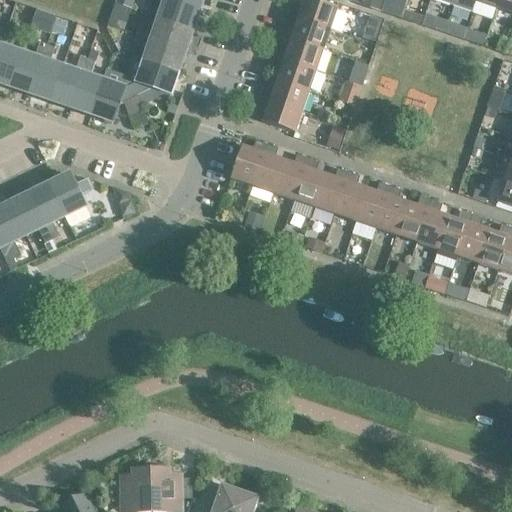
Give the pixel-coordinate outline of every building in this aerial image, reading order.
[(117,0),(115,5),(132,11),(135,0),(117,0)] [(199,12),(163,0),(148,0),(148,3),(163,8),(158,21),(192,32),(199,12)] [(163,0),(199,12),(203,0),(163,0)] [(291,8),(288,17),(330,31),(337,10),(308,0),(304,0),(301,9),(298,11),(291,8)] [(383,0),(362,0),(361,4),(380,11),(384,0),(383,0)] [(385,0),(382,11),(401,18),(406,0),(385,0)] [(453,0),(451,7),(472,14),(476,2),(476,0),(453,0)] [(476,0),(476,2),(496,9),(499,0),(476,0)] [(511,0),(499,0),(496,9),(511,14),(511,0)] [(405,9),(402,18),(421,25),(424,16),(405,9)] [(36,10),(30,29),(49,35),(56,17),(36,10)] [(432,15),(429,26),(441,30),(445,19),(432,15)] [(330,31),(288,17),(285,26),(292,28),(294,31),(291,41),(323,52),(330,31)] [(56,20),(52,33),(63,36),(68,24),(56,20)] [(192,32),(158,21),(154,34),(139,28),(136,36),(185,53),(192,32)] [(453,23),(450,33),(462,37),(466,27),(453,23)] [(474,30),(470,41),(482,45),(486,34),(474,30)] [(13,35),(6,32),(0,48),(0,84),(9,88),(21,54),(8,50),(13,35)] [(366,32),(363,40),(375,44),(377,36),(366,32)] [(185,53),(136,36),(134,44),(148,49),(144,62),(178,73),(185,53)] [(323,52),(291,41),(287,50),(284,51),(277,49),(274,58),(316,72),(323,52)] [(34,58),(21,54),(9,88),(30,95),(46,46),(39,43),(34,58)] [(54,49),(46,46),(30,95),(50,102),(62,68),(49,64),(54,49)] [(74,72),(62,68),(50,102),(71,109),(87,60),(80,57),(74,72)] [(316,72),(274,58),(271,67),(278,69),(280,72),(277,81),(309,93),(316,72)] [(95,63),(87,60),(71,109),(91,116),(103,82),(90,78),(95,63)] [(178,73),(144,62),(137,83),(130,86),(136,97),(147,91),(149,87),(171,95),(178,73)] [(355,64),(349,82),(362,87),(369,68),(355,64)] [(309,93),(277,81),(273,91),(270,92),(263,90),(260,99),(302,113),(309,93)] [(124,89),(103,82),(91,116),(113,123),(120,101),(124,102),(136,97),(130,86),(124,89)] [(345,83),(338,102),(355,107),(362,88),(345,83)] [(494,87),(487,107),(499,111),(505,91),(494,87)] [(302,113),(260,99),(257,107),(264,110),(266,113),(262,123),(295,135),(302,113)] [(169,106),(166,113),(175,116),(177,108),(169,106)] [(346,106),(342,118),(350,120),(354,109),(346,106)] [(488,109),(485,116),(493,119),(495,111),(488,109)] [(334,126),(327,148),(338,152),(346,130),(334,126)] [(478,138),(474,148),(482,151),(485,141),(478,138)] [(231,180),(253,188),(267,146),(258,143),(256,150),(253,152),(242,148),(231,180)] [(276,149),(267,146),(253,188),(273,195),(284,162),(275,159),(274,156),(276,149)] [(474,150),(471,158),(478,160),(480,152),(474,150)] [(294,166),(284,162),(273,195),(294,202),(308,160),(299,157),(297,164),(294,166)] [(317,163),(308,160),(294,202),(314,209),(325,176),(316,173),(314,170),(317,163)] [(334,179),(325,176),(314,209),(335,216),(349,174),(340,171),(338,178),(334,179)] [(358,177),(349,174),(335,216),(355,223),(366,190),(357,187),(355,184),(358,177)] [(69,176),(49,186),(64,218),(85,208),(79,196),(91,190),(87,182),(75,188),(69,176)] [(511,184),(504,182),(497,203),(511,208),(511,184)] [(376,194),(366,190),(355,223),(376,230),(390,188),(381,185),(379,192),(376,194)] [(64,218),(49,186),(29,195),(52,241),(59,238),(52,224),(64,218)] [(399,191),(390,188),(376,230),(396,237),(407,204),(398,201),(397,198),(399,191)] [(474,190),(471,199),(484,203),(487,195),(474,190)] [(52,241),(29,195),(10,205),(26,237),(38,231),(45,245),(52,241)] [(417,208),(407,204),(396,237),(417,244),(431,202),(422,199),(420,206),(417,208)] [(124,203),(121,211),(123,218),(134,213),(130,201),(124,203)] [(440,205),(431,202),(417,244),(437,251),(448,218),(439,215),(438,212),(440,205)] [(26,237),(10,205),(0,209),(0,233),(13,260),(21,257),(14,243),(26,237)] [(458,222),(448,218),(437,251),(458,258),(472,216),(463,213),(461,220),(458,222)] [(249,214),(244,227),(260,233),(264,219),(249,214)] [(481,219),(472,216),(458,258),(478,265),(489,232),(480,229),(478,226),(481,219)] [(498,236),(489,232),(478,265),(498,272),(511,232),(511,229),(504,227),(502,234),(498,236)] [(511,232),(498,272),(511,276),(511,232)] [(13,260),(0,233),(0,251),(6,264),(13,260)] [(292,233),(289,242),(301,246),(304,237),(292,233)] [(308,238),(305,248),(320,253),(324,243),(308,238)] [(13,260),(6,264),(11,273),(18,269),(13,260)] [(398,263),(393,278),(402,281),(408,266),(398,263)] [(414,270),(409,284),(424,288),(428,275),(414,270)] [(449,282),(445,296),(465,303),(470,289),(449,282)] [(481,293),(476,306),(486,310),(490,296),(481,293)] [(135,478),(123,478),(123,511),(135,511),(136,507),(167,506),(166,511),(170,511),(179,511),(179,477),(167,478),(167,472),(156,472),(156,470),(151,465),(145,470),(145,472),(135,473),(135,478)] [(254,511),(259,499),(221,485),(213,507),(200,502),(196,511),(254,511)] [(92,511),(85,496),(61,508),(63,511),(92,511)]
